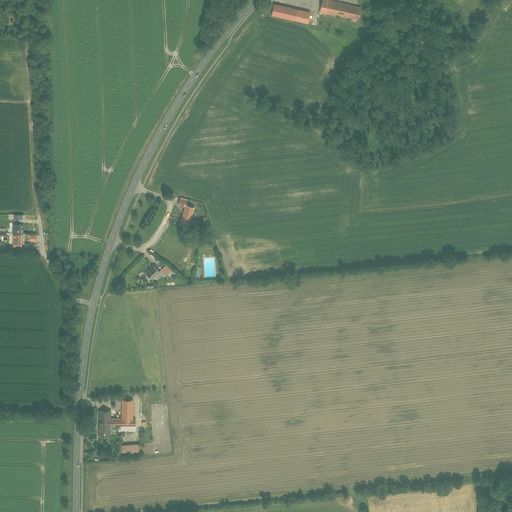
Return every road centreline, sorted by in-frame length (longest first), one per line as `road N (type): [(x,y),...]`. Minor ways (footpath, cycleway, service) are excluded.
road 1 (tertiary): [(111,241),(82,346),(75,511)]
road 2 (tertiary): [(252,0),(205,58),(132,185)]
road 3 (unclassified): [(111,241),(143,247),(168,213),(166,197),(132,185)]
